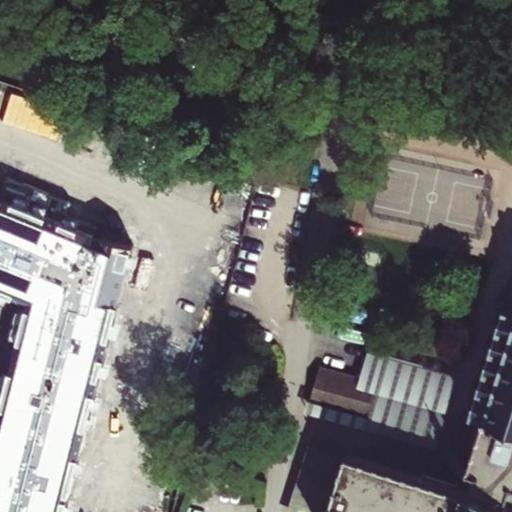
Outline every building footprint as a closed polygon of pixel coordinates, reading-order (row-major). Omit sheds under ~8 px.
[(374,52),(368,47),(377,36),(372,30),(382,20),(376,14),(387,3),(384,0),(354,0),(348,7),(359,18),(350,28),(355,33),(344,43),(350,50),(341,61),(359,78),(369,69),(363,63),(374,52)] [(56,487),(64,489),(80,450),(79,450),(81,439),(84,440),(91,422),(81,419),(95,374),(79,368),(88,338),(109,345),(105,359),(154,375),(170,327),(129,313),(137,291),(149,295),(157,275),(152,274),(157,259),(160,261),(167,241),(138,232),(159,163),(119,150),(114,168),(121,170),(120,174),(113,171),(104,198),(79,190),(72,212),(85,216),(80,232),(33,217),(37,202),(26,198),(36,165),(41,166),(44,155),(40,154),(47,132),(34,128),(31,139),(0,129),(0,141),(27,150),(19,179),(14,178),(10,193),(0,189),(0,271),(15,276),(21,254),(94,278),(74,343),(58,339),(61,329),(39,322),(38,326),(32,325),(37,311),(16,304),(13,313),(4,310),(0,323),(0,339),(5,341),(2,351),(7,353),(4,364),(0,362),(0,385),(7,388),(10,379),(28,384),(25,394),(39,398),(46,376),(41,375),(43,366),(38,364),(43,345),(70,355),(64,377),(79,382),(64,432),(57,429),(58,425),(33,417),(27,432),(36,436),(34,445),(39,446),(35,457),(31,456),(24,477),(39,481),(42,472),(60,477),(56,487)] [(511,285),(472,412),(478,414),(484,416),(469,466),(478,469),(475,479),(472,487),(349,449),(348,454),(336,490),(329,511),(511,511),(511,500),(510,500),(511,491),(511,285)] [(371,347),(362,378),(376,382),(367,414),(311,398),(308,407),(436,444),(457,372),(371,347)] [(362,378),(320,366),(311,398),(367,414),(376,382),(362,378)] [(94,423),(91,422),(84,440),(89,441),(94,423)] [(348,454),(309,441),(286,511),(329,511),(336,490),(348,454)] [(101,457),(80,450),(64,489),(72,492),(75,482),(91,487),(101,457)]
